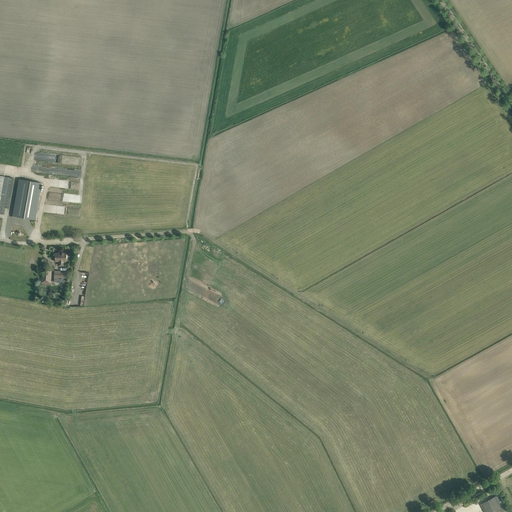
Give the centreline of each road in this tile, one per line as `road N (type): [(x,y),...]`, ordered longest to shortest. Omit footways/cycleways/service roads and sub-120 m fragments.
road 1 (unclassified): [(197,230),(0,239)]
road 2 (unclassified): [(511,105),(441,0)]
